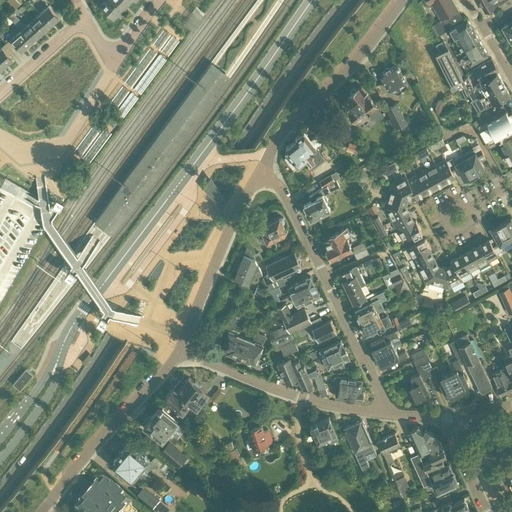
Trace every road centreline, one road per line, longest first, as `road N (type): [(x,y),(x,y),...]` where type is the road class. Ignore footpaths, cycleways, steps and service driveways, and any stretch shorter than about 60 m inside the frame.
road 1 (primary): [(350,0),(0,496)]
road 2 (secondary): [(309,0),(75,319),(56,361)]
road 3 (residential): [(381,412),(381,394),(287,201),(262,175)]
road 4 (residential): [(262,175),(280,132),(355,61),(402,0)]
road 5 (residential): [(381,412),(263,386),(179,349)]
road 6 (residential): [(43,511),(179,349)]
road 7 (residential): [(179,349),(235,214),(262,175)]
road 8 (residential): [(0,140),(28,153),(65,145),(119,56)]
